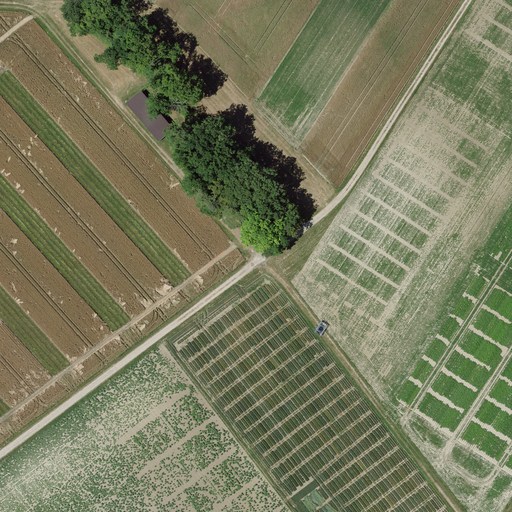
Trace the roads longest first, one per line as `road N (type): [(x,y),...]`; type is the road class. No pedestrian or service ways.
road 1 (track): [(0,1),(36,2),(261,260)]
road 2 (track): [(469,0),(354,180),(261,260)]
road 3 (track): [(261,260),(0,456)]
road 4 (track): [(457,511),(261,260)]
